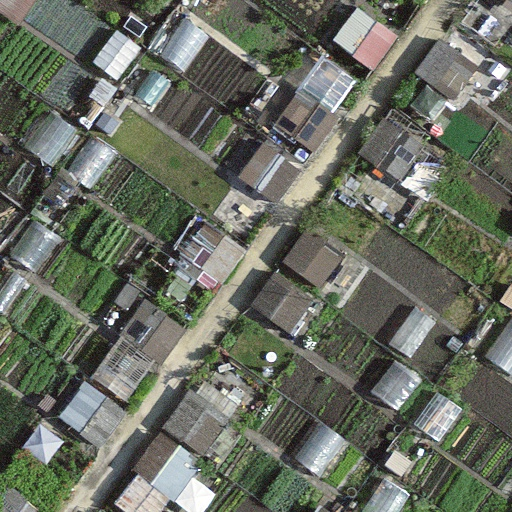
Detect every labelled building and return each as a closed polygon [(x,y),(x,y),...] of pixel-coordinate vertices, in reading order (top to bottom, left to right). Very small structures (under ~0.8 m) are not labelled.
[(511,0),(493,0),(511,12),(511,0)] [(357,13),(332,51),(371,77),(397,40),(357,13)] [(208,37),(186,21),(159,57),(181,73),(208,37)] [(141,49),(119,33),(92,68),(114,85),(141,49)] [(441,44),(415,81),(455,108),(480,71),(441,44)] [(299,95),(274,132),(314,159),(339,121),(299,95)] [(75,132),(53,115),(26,151),(48,167),(75,132)] [(142,127),(123,115),(105,141),(124,154),(142,127)] [(383,123),(358,160),(397,187),(422,150),(383,123)] [(115,156),(93,140),(66,176),(88,192),(115,156)] [(259,147),(234,184),(274,211),(299,174),(259,147)] [(59,238),(37,222),(10,258),(32,274),(59,238)] [(204,229),(179,266),(219,293),(244,256),(204,229)] [(306,231),(281,269),(320,295),(346,258),(306,231)] [(271,277),(246,314),(286,341),(311,304),(271,277)] [(145,305),(119,342),(159,369),(184,332),(145,305)] [(437,324),(417,309),(390,348),(410,363),(437,324)] [(511,322),(511,321),(488,355),(511,371),(511,322)] [(395,358),(376,344),(350,380),(370,394),(395,358)] [(116,346),(90,383),(130,410),(155,372),(116,346)] [(420,383),(394,365),(371,399),(397,417),(420,383)] [(85,389),(59,426),(99,453),(124,416),(85,389)] [(188,394),(163,431),(203,458),(228,421),(188,394)] [(460,414),(434,396),(410,430),(436,447),(460,414)] [(346,444),(320,427),(296,460),(322,478),(346,444)] [(157,438),(132,475),(172,502),(197,465),(157,438)] [(402,511),(411,500),(385,482),(363,511),(402,511)] [(42,511),(9,490),(0,503),(0,511),(42,511)]
